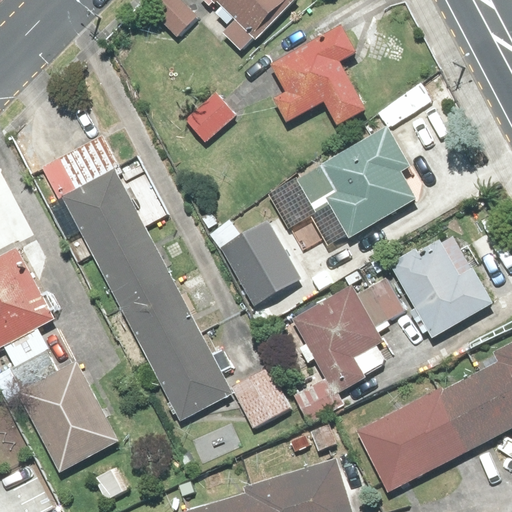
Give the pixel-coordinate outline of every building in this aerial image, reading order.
[(202,21),(181,0),(159,0),(153,7),(183,39),(202,21)] [(219,0),(241,23),(230,34),(245,50),(296,0),(219,0)] [(361,52),(347,26),(274,66),(288,93),(276,100),(292,128),(332,106),(344,128),(375,111),(347,59),(361,52)] [(240,115),(220,93),(192,119),(213,141),(240,115)] [(303,178),(320,209),(294,223),(310,252),(336,238),(341,247),(425,201),(410,172),(417,168),(395,127),(303,178)] [(106,138),(51,166),(183,423),(238,394),(106,138)] [(275,222),(229,247),(261,306),(307,281),(275,222)] [(457,231),(395,266),(436,339),(498,304),(457,231)] [(0,355),(8,372),(16,368),(30,394),(24,397),(64,476),(123,446),(80,361),(65,369),(45,329),(63,320),(27,248),(0,262),(0,355)] [(297,321),(331,381),(300,399),(316,427),(349,408),(341,393),(393,364),(382,345),(389,341),(382,328),(409,313),(390,280),(363,296),(358,287),(297,321)] [(511,348),(498,356),(502,365),(367,434),(397,492),(511,433),(511,348)] [(276,369),(237,387),(256,429),(295,412),(276,369)] [(361,511),(343,459),(185,511),(361,511)]
